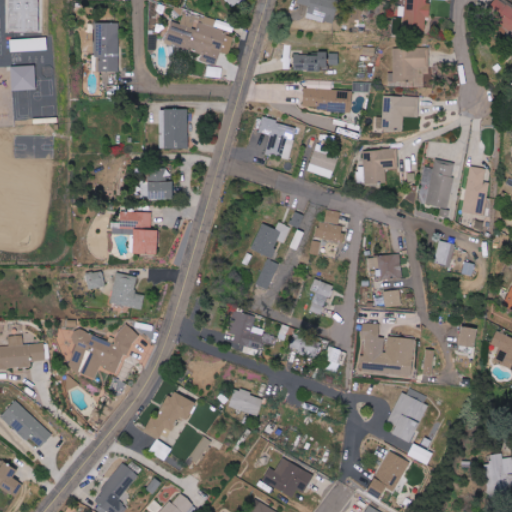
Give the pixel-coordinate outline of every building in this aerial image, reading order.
[(39,0),(10,0),(11,33),(40,32),(39,0)] [(306,18),(333,23),(338,0),(299,0),(298,4),(309,6),(306,18)] [(405,0),(404,28),(425,29),(426,18),(430,18),(432,0),(427,0),(405,0)] [(501,28),(511,32),(511,5),(500,0),(494,0),(488,13),(504,21),(501,28)] [(166,43),(204,53),(202,62),(217,65),(220,52),(229,55),(234,34),(214,30),(216,19),(199,15),(199,18),(183,15),(181,24),(171,22),(166,43)] [(119,24),(96,24),(96,57),(100,57),(100,72),(120,72),(119,24)] [(11,39),(12,52),(48,50),(48,38),(11,39)] [(375,56),(375,47),(363,47),(363,56),(375,56)] [(394,48),(394,81),(414,81),(414,87),(425,86),(424,74),(429,74),(429,48),(394,48)] [(295,53),(294,70),(322,70),(322,65),(340,65),(340,53),(295,53)] [(222,78),(223,68),(208,67),(207,77),(222,78)] [(353,91),(370,92),(371,83),(353,82),(353,91)] [(404,116),(419,117),(419,97),(384,96),(383,128),(404,129),(404,116)] [(189,109),(166,108),(165,119),(161,119),(160,148),(188,148),(189,109)] [(266,153),(290,159),(297,128),(278,124),(279,120),(263,116),(259,132),(271,135),(266,153)] [(338,155),(326,153),(327,146),(316,144),(310,172),(334,177),(338,155)] [(364,150),(365,183),(387,182),(386,169),(399,168),(398,148),(364,150)] [(449,207),(456,162),(435,159),(434,168),(424,167),(422,183),(429,184),(426,204),(449,207)] [(485,184),(486,167),(469,166),(466,212),(486,214),(488,184),(485,184)] [(150,190),(142,189),(142,197),(175,199),(175,180),(170,180),(170,170),(151,169),(150,190)] [(342,242),(345,226),(339,225),(341,212),(327,209),(325,222),(319,221),(316,237),(342,242)] [(153,212),(122,211),(122,222),(113,222),(113,234),(136,234),(135,253),(159,254),(160,229),(152,229),(153,212)] [(305,215),(296,211),(291,224),(299,228),(305,215)] [(284,243),(291,227),(279,222),(276,229),(263,223),(252,248),(272,257),(279,241),(284,243)] [(291,247),(298,250),(303,232),(296,230),(291,247)] [(319,254),(321,242),(312,240),(311,253),(319,254)] [(456,244),(440,240),(435,262),(451,266),(456,244)] [(402,277),(402,255),(369,255),(369,270),(382,269),(382,278),(402,277)] [(259,285),(271,288),(279,262),(266,259),(259,285)] [(86,272),(87,291),(106,290),(105,271),(86,272)] [(138,276),(117,272),(112,303),(143,309),(146,295),(135,293),(138,276)] [(310,290),(317,293),(310,310),(322,315),(334,285),(315,278),(310,290)] [(402,306),(401,290),(385,290),(385,306),(402,306)] [(256,315),(235,311),(231,334),(235,334),(234,344),(261,348),(264,329),(254,327),(256,315)] [(413,376),(415,338),(387,336),(387,337),(380,336),(381,323),(364,322),(362,339),(366,339),(363,373),(413,376)] [(116,342),(76,329),(72,342),(77,343),(69,368),(97,377),(100,367),(118,372),(124,354),(130,356),(138,331),(122,326),(116,342)] [(478,329),(463,326),(458,351),(474,354),(478,329)] [(511,337),(497,331),(491,345),(500,348),(495,362),(511,368),(511,337)] [(321,341),(293,333),(289,350),(316,357),(321,341)] [(0,346),(0,368),(32,367),(32,361),(46,360),(45,343),(24,344),(23,335),(9,336),(9,346),(0,346)] [(340,373),(347,351),(332,347),(325,369),(340,373)] [(434,375),(435,350),(426,349),(425,374),(434,375)] [(236,388),(230,406),(258,416),(264,398),(236,388)] [(197,402),(172,390),(159,418),(153,416),(145,432),(161,439),(167,427),(175,431),(182,416),(190,419),(197,402)] [(390,419),(398,423),(393,434),(412,442),(429,405),(402,392),(390,419)] [(53,435),(17,400),(2,416),(28,441),(31,438),(42,447),(53,435)] [(150,451),(166,460),(173,449),(158,439),(150,451)] [(433,452),(412,444),(408,457),(429,464),(433,452)] [(410,461),(388,451),(370,493),(383,498),(388,487),(397,491),(410,461)] [(489,494),(511,493),(511,457),(502,458),(502,454),(487,455),(489,494)] [(0,486),(14,493),(20,480),(15,478),(19,468),(0,459),(0,486)] [(270,468),(263,482),(294,496),(298,489),(306,493),(314,474),(282,459),(277,471),(270,468)] [(124,511),(128,506),(121,502),(138,473),(121,462),(94,506),(104,511),(124,511)] [(162,481),(155,477),(148,490),(156,494),(162,481)] [(187,511),(195,504),(179,490),(160,511),(187,511)] [(251,511),(278,511),(258,500),(251,511)]
